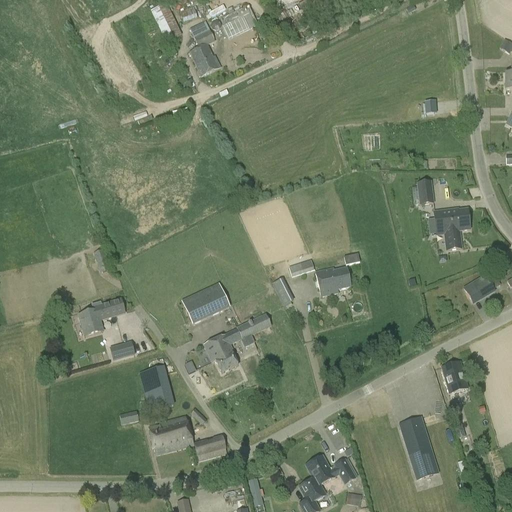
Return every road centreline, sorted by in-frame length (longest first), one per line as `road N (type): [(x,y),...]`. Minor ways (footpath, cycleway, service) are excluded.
road 1 (unclassified): [(0,487),(105,489),(200,473),(511,312)]
road 2 (unclassified): [(511,229),(495,210),(478,163),(458,0)]
road 3 (unknown): [(243,455),(139,304)]
